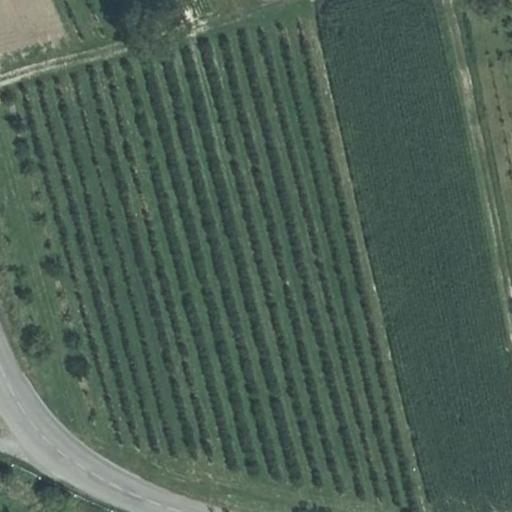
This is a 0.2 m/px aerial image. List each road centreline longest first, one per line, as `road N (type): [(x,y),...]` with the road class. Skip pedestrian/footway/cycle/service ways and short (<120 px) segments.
road 1 (track): [(447,0),(511,324)]
road 2 (track): [(0,80),(281,0)]
road 3 (tertiary): [(200,511),(91,475),(54,448),(0,370)]
